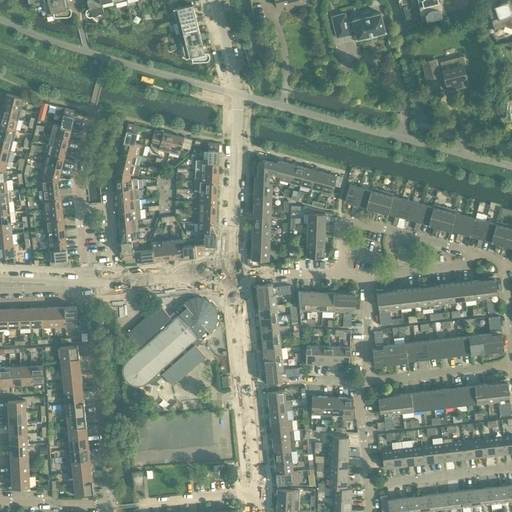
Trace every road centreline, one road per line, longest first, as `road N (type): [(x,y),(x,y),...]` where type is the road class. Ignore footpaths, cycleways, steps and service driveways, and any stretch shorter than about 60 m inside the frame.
road 1 (unclassified): [(511,166),(237,95)]
road 2 (unclassified): [(237,95),(0,19)]
road 3 (tertiary): [(257,493),(235,274)]
road 4 (residential): [(471,253),(341,218),(340,275)]
road 5 (tertiary): [(235,274),(237,95)]
road 6 (residential): [(111,504),(90,330)]
road 7 (residential): [(366,380),(511,364)]
road 8 (residential): [(367,487),(511,468)]
